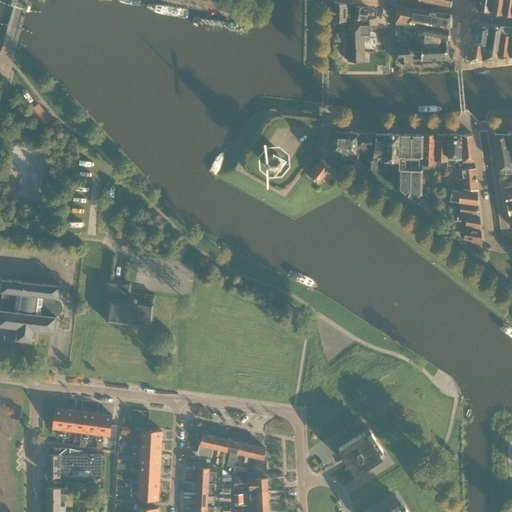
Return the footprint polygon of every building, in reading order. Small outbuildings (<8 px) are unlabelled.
[(479,0),(478,9),(479,10),(489,12),(491,0),(479,0)] [(502,14),(504,0),(493,0),(491,12),(502,14)] [(511,0),(504,0),(502,14),(511,15),(511,0)] [(345,21),(362,20),(362,19),(357,19),(354,19),(356,6),(354,6),(354,4),(346,3),(334,1),(333,20),(334,20),(334,21),(345,20),(345,21)] [(362,20),(362,21),(367,20),(367,18),(368,8),(356,6),(354,19),(357,19),(362,19),(362,20)] [(408,23),(415,24),(415,22),(449,28),(450,14),(424,10),(411,8),(396,6),(396,21),(400,22),(408,23)] [(189,15),(188,26),(241,33),(243,22),(189,15)] [(369,21),(362,21),(347,22),(348,58),(364,57),(363,37),(369,37),(369,21)] [(431,37),(431,44),(445,43),(446,39),(448,40),(449,28),(415,22),(415,24),(415,26),(419,27),(418,35),(420,35),(431,37)] [(482,52),(487,53),(490,25),(489,24),(477,23),(477,24),(476,23),(473,41),(482,45),(482,52)] [(497,57),(501,26),(490,25),(487,53),(486,58),(497,57)] [(511,33),(511,26),(501,26),(497,57),(502,56),(503,59),(508,59),(511,33)] [(420,35),(418,35),(420,35),(420,43),(421,43),(421,51),(413,51),(412,49),(408,45),(395,46),(395,61),(400,60),(400,63),(407,62),(407,60),(421,59),(421,60),(446,58),(447,42),(445,43),(431,44),(431,37),(420,35)] [(481,58),(482,52),(482,45),(473,41),(469,41),(465,60),(470,60),(481,58)] [(38,104),(30,111),(41,125),(49,119),(38,104)] [(343,161),(344,152),(346,132),(344,132),(334,131),(331,151),(339,152),(339,158),(343,161)] [(356,153),(356,149),(358,133),(348,132),(346,132),(344,152),(343,161),(353,167),(357,161),(347,157),(348,153),(356,153)] [(356,149),(374,150),(376,133),(358,133),(356,149)] [(385,156),(386,134),(376,133),(374,150),(372,159),(372,160),(378,160),(381,160),(385,160),(385,156)] [(393,171),(399,171),(399,134),(386,134),(385,156),(385,160),(393,160),(393,171)] [(401,156),(422,157),(423,134),(399,134),(399,171),(398,187),(415,201),(421,193),(421,170),(400,168),(400,166),(403,166),(405,165),(405,160),(403,159),(401,159),(401,156)] [(435,134),(423,134),(422,157),(421,164),(434,165),(434,160),(435,134)] [(435,134),(434,160),(447,160),(448,134),(435,134)] [(461,152),(462,134),(448,134),(448,157),(452,157),(455,157),(462,157),(461,152)] [(462,157),(462,160),(462,161),(475,160),(472,134),(462,134),(461,152),(462,157)] [(500,169),(505,168),(506,174),(511,173),(511,167),(508,150),(507,134),(496,134),(495,134),(494,134),(498,156),(499,166),(500,169)] [(265,156),(264,156),(264,157),(265,163),(264,163),(265,165),(266,165),(270,169),(272,170),(272,169),(278,169),(280,168),(279,168),(283,163),(284,164),(284,162),(283,156),(284,156),(283,154),(278,150),(276,149),(276,150),(270,150),(269,151),(265,156)] [(308,175),(317,183),(331,166),(327,163),(327,162),(326,162),(322,158),(318,163),(314,168),(312,171),(308,175)] [(357,160),(357,161),(353,167),(364,175),(368,169),(368,168),(366,167),(357,160)] [(458,169),(463,168),(462,161),(462,160),(457,160),(455,161),(455,169),(458,169)] [(476,178),(476,167),(463,168),(458,169),(458,174),(461,174),(462,178),(458,179),(476,178)] [(458,179),(458,187),(477,189),(476,178),(458,179)] [(504,190),(511,188),(511,180),(503,183),(504,190)] [(449,201),(461,202),(478,205),(478,193),(458,191),(452,190),(449,201)] [(414,205),(426,216),(432,209),(434,207),(436,208),(438,205),(431,200),(431,199),(424,193),(414,205)] [(479,213),(478,205),(461,202),(459,213),(479,216),(479,213)] [(456,227),(462,228),(464,219),(466,220),(465,226),(481,228),(479,216),(459,213),(458,213),(456,227)] [(462,228),(456,227),(455,234),(464,235),(464,236),(463,239),(471,240),(471,247),(482,249),(481,231),(462,228)] [(62,309),(63,306),(62,304),(62,302),(60,300),(58,298),(60,285),(2,278),(0,291),(2,291),(0,309),(0,308),(0,325),(17,327),(15,339),(32,341),(33,329),(54,332),(56,315),(59,314),(61,310),(62,309)] [(106,321),(151,327),(155,296),(130,293),(131,284),(106,281),(104,298),(109,298),(106,321)] [(63,437),(67,409),(55,408),(52,428),(59,429),(58,436),(63,437)] [(63,437),(68,437),(69,431),(75,431),(78,411),(67,409),(63,437)] [(86,440),(89,412),(78,411),(75,431),(81,432),(80,439),(86,440)] [(91,434),(97,434),(98,434),(100,414),(89,412),(86,440),(91,440),(91,434)] [(96,441),(102,442),(103,435),(109,436),(110,436),(112,415),(100,414),(98,434),(97,434),(96,441)] [(109,436),(109,440),(115,441),(117,425),(111,425),(110,436),(109,436)] [(134,441),(161,443),(162,431),(141,430),(141,436),(134,436),(134,441)] [(342,453),(342,454),(351,468),(355,473),(381,457),(364,431),(339,447),(342,453)] [(213,447),(215,437),(203,434),(200,445),(198,453),(211,456),(213,447)] [(221,449),(225,450),(228,439),(215,437),(213,447),(215,448),(214,455),(219,456),(221,449)] [(240,442),(228,439),(225,450),(230,451),(227,466),(234,468),(235,462),(237,462),(239,453),(237,453),(240,442)] [(140,447),(140,453),(161,454),(161,443),(134,441),(134,446),(140,447)] [(240,442),(237,453),(239,453),(243,454),(241,461),(247,462),(248,455),(250,456),(253,445),(240,442)] [(48,449),(48,453),(47,453),(47,476),(60,476),(60,474),(72,474),(72,469),(87,470),(91,470),(91,480),(96,481),(101,481),(102,454),(82,454),(82,450),(76,449),(70,448),(67,447),(50,447),(48,445),(46,447),(48,449)] [(265,448),(253,445),(250,456),(257,457),(255,464),(261,465),(262,458),(263,459),(265,448)] [(161,454),(140,453),(140,459),(133,459),(133,464),(160,465),(161,454)] [(132,469),(139,469),(139,476),(159,477),(160,465),(133,464),(132,469)] [(209,468),(198,467),(197,480),(208,480),(216,481),(216,469),(209,468)] [(132,482),(131,487),(159,488),(159,477),(139,476),(138,482),(132,482)] [(257,491),(267,490),(267,478),(249,479),(249,491),(257,491)] [(197,480),(197,492),(208,493),(215,493),(215,484),(208,483),(208,480),(197,480)] [(158,500),(159,488),(131,487),(131,492),(138,492),(138,499),(158,500)] [(60,499),(65,499),(72,499),(72,494),(60,494),(60,488),(47,488),(47,499),(60,499)] [(268,503),(267,490),(257,491),(257,494),(250,494),(250,499),(257,499),(257,503),(268,503)] [(196,506),(214,506),(215,496),(208,496),(208,493),(197,492),(196,506)] [(47,511),(60,511),(60,499),(47,499),(47,511)] [(268,511),(268,503),(257,503),(257,504),(250,504),(250,511),(268,511)]
